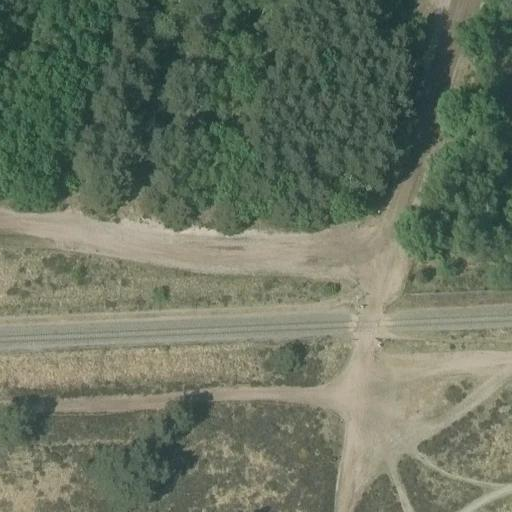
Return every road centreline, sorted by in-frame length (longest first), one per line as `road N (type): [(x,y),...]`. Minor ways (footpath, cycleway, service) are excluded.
road 1 (track): [(389,243),(308,257),(169,249),(0,215)]
road 2 (track): [(362,385),(0,410)]
road 3 (track): [(389,243),(462,0)]
road 4 (track): [(339,511),(345,484),(381,444),(430,430),(464,409),(480,368)]
road 5 (track): [(511,364),(440,366),(362,385)]
road 6 (track): [(362,385),(361,353),(389,243)]
